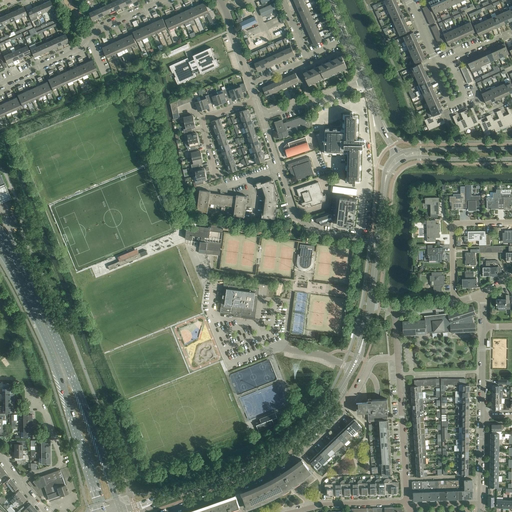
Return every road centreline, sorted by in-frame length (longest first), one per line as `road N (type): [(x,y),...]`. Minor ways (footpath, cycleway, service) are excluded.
road 1 (secondary): [(120,511),(57,340),(0,231)]
road 2 (residential): [(170,511),(283,466),(333,424),(372,361),(398,357)]
road 3 (secondary): [(0,250),(58,371),(102,511)]
road 4 (tertiary): [(129,511),(276,451),(316,419),(351,369)]
road 5 (residential): [(164,0),(0,84)]
road 6 (residential): [(406,502),(398,357)]
road 7 (residential): [(378,241),(315,233),(294,213),(278,169)]
road 8 (residential): [(453,303),(454,225),(511,222)]
road 9 (residential): [(19,483),(59,465),(31,394)]
